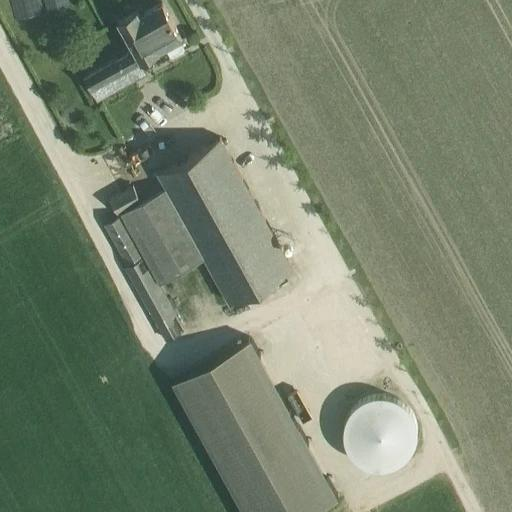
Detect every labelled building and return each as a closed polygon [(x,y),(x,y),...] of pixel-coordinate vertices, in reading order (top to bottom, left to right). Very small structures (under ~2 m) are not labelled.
[(134,49),(84,76),(91,88),(92,88),(97,98),(115,88),(110,78),(166,47),(170,56),(173,56),(183,51),(184,48),(179,39),(182,38),(162,2),(140,15),(137,11),(118,21),(134,49)] [(102,222),(166,339),(184,329),(159,282),(203,258),(228,303),(238,297),(241,303),(260,293),(257,287),(291,268),(219,136),(157,170),(167,187),(102,222)] [(117,212),(141,200),(133,185),(109,198),(117,212)] [(347,244),(355,238),(338,215),(330,220),(347,244)] [(352,280),(363,278),(358,248),(347,249),(352,280)] [(172,380),(245,511),(307,511),(338,495),(250,337),(172,380)] [(345,424),(344,430),(345,436),(346,443),(349,448),(353,454),(357,458),(362,462),(368,465),(374,466),(381,467),(387,466),(393,465),(399,462),(404,458),(409,454),(413,448),(415,443),(417,436),(417,430),(417,424),(415,418),(413,412),(409,406),(404,402),(399,398),(393,396),(387,394),(381,393),(374,394),(368,396),(362,398),(357,402),(353,406),(349,412),(346,418),(345,424)]
